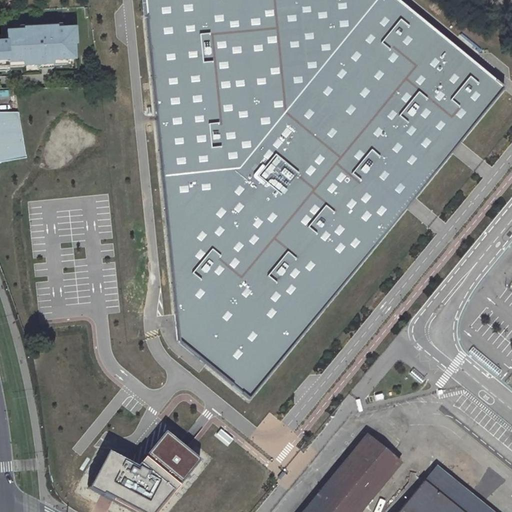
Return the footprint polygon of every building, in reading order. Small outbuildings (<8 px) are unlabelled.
[(0,0),(0,66),(6,66),(6,63),(21,62),(21,66),(51,64),(51,60),(72,59),(72,44),(73,44),(73,28),(54,29),(54,27),(22,28),(22,31),(5,31),(5,42),(0,41),(0,0)] [(148,0),(181,337),(251,389),(504,77),(411,0),(148,0)] [(18,113),(0,113),(0,162),(26,158),(18,113)] [(154,511),(199,458),(166,430),(136,467),(108,452),(89,487),(136,511),(154,511)] [(364,434),(298,511),(348,511),(394,458),(364,434)] [(491,511),(434,464),(420,480),(457,511),(491,511)] [(457,511),(420,480),(393,511),(457,511)]
